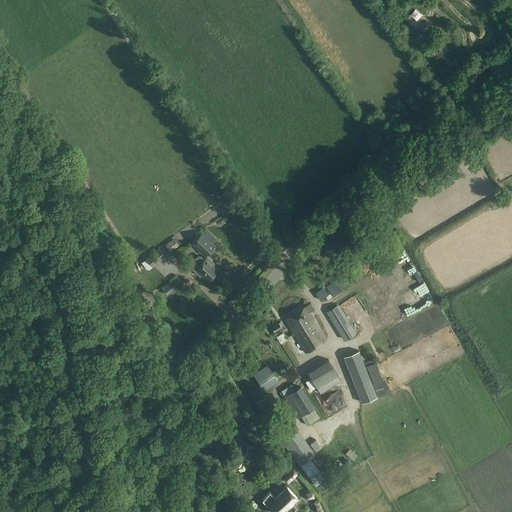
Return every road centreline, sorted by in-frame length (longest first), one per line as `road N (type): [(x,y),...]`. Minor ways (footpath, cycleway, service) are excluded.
road 1 (unclassified): [(170,511),(207,361),(237,318),(376,176),(511,84)]
road 2 (track): [(284,267),(103,0)]
